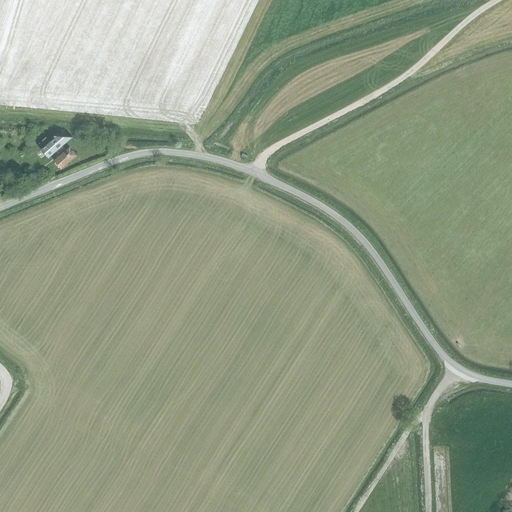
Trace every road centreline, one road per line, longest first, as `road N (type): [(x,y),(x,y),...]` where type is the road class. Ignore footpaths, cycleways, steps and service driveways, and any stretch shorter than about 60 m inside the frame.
road 1 (unclassified): [(511,384),(455,367),(378,261),(328,212),(231,164),(165,151),(133,154),(0,207)]
road 2 (track): [(427,511),(424,419),(455,367)]
